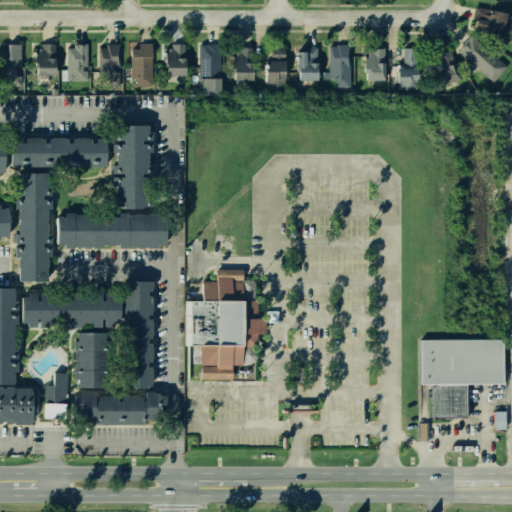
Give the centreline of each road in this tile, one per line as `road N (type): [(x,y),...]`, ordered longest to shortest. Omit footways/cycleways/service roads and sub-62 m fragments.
road 1 (residential): [(450,16),(0,15)]
road 2 (secondary): [(55,495),(385,494)]
road 3 (secondary): [(177,473),(0,474)]
road 4 (secondary): [(433,472),(292,473)]
